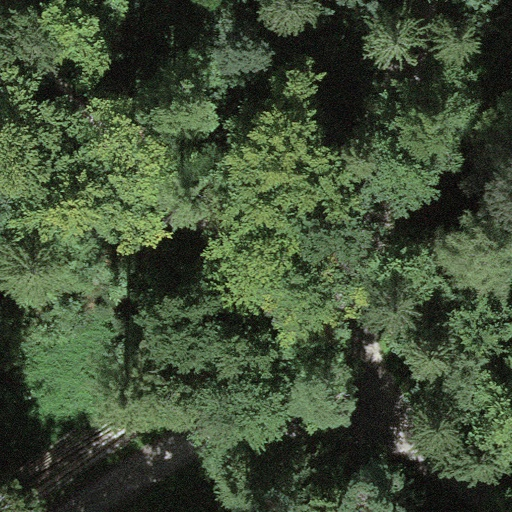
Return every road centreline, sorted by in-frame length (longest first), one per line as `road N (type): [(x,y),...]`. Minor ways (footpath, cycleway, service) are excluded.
road 1 (track): [(430,0),(381,302),(333,391)]
road 2 (track): [(92,511),(251,402),(333,391)]
road 3 (track): [(381,302),(414,436)]
road 4 (track): [(414,436),(510,511)]
